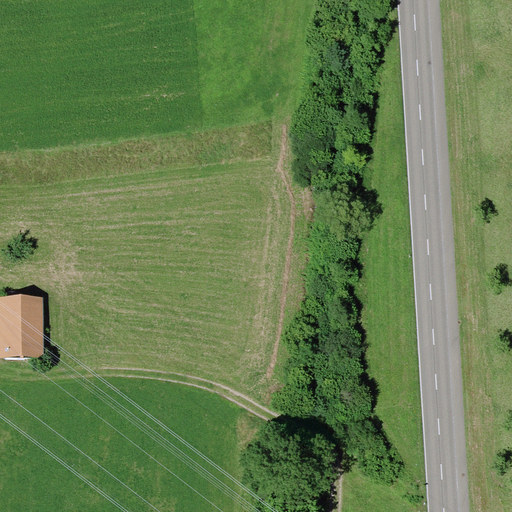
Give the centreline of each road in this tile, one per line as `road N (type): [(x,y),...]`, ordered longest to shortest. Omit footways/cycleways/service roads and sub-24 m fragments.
road 1 (secondary): [(416,0),(448,511)]
road 2 (track): [(335,511),(332,457),(320,432),(289,411),(152,373),(0,372)]
